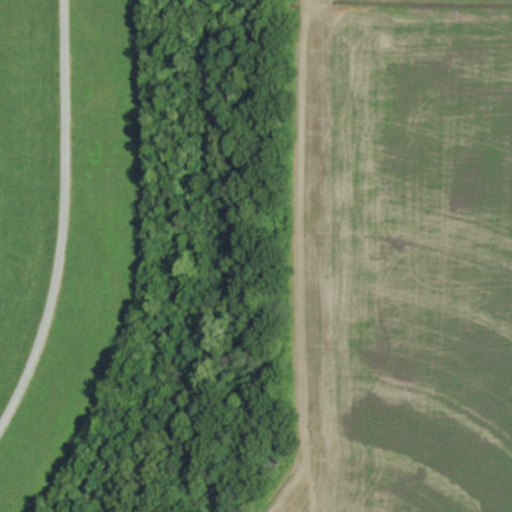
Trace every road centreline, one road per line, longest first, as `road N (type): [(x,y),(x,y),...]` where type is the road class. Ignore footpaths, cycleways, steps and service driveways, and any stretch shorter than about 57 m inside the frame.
road 1 (track): [(299,0),(305,457),(273,511)]
road 2 (track): [(0,429),(40,345),(60,272),(65,0)]
